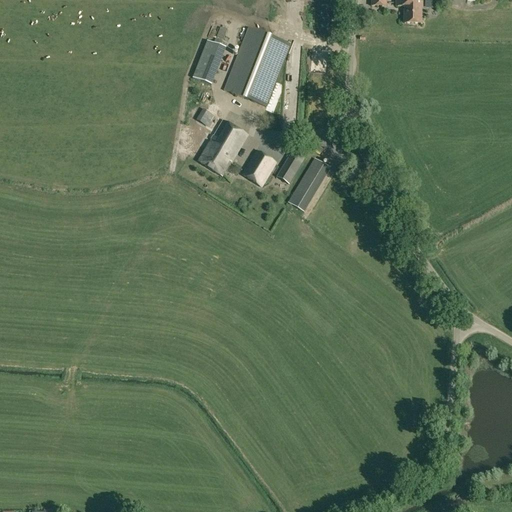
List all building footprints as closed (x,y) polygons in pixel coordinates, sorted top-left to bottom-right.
[(422,7),(422,0),(396,0),(396,7),(404,7),(404,24),(420,24),(421,7),(422,7)] [(224,91),(266,108),(290,45),(248,29),(224,91)] [(219,39),(228,41),(230,32),(220,30),(219,39)] [(226,49),(207,41),(192,79),(211,86),(226,49)] [(222,177),(247,136),(223,121),(210,142),(198,162),(222,177)] [(289,186),(305,159),(292,151),(276,178),(289,186)] [(261,188),(275,164),(256,152),(242,175),(261,188)] [(330,169),(315,159),(288,203),(303,213),(330,169)]
